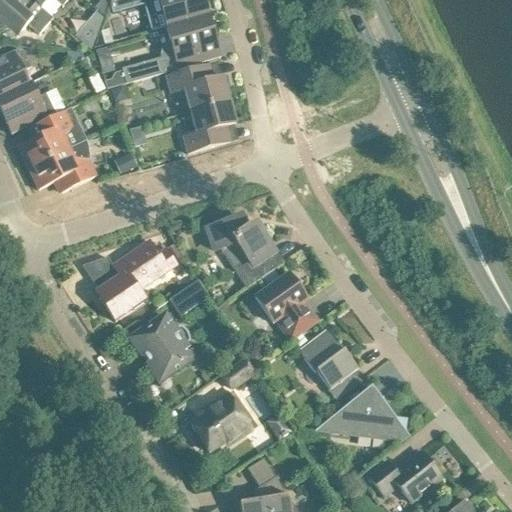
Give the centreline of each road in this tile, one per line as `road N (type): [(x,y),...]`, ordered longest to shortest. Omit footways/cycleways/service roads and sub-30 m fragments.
road 1 (residential): [(511,500),(295,215),(268,166)]
road 2 (residential): [(22,235),(41,287),(162,475),(195,511)]
road 3 (residential): [(22,235),(67,233),(268,166)]
road 4 (residential): [(230,0),(268,166)]
road 5 (tertiary): [(347,0),(401,115)]
road 6 (tertiary): [(464,223),(456,170),(424,105)]
road 7 (tertiary): [(401,115),(464,223)]
